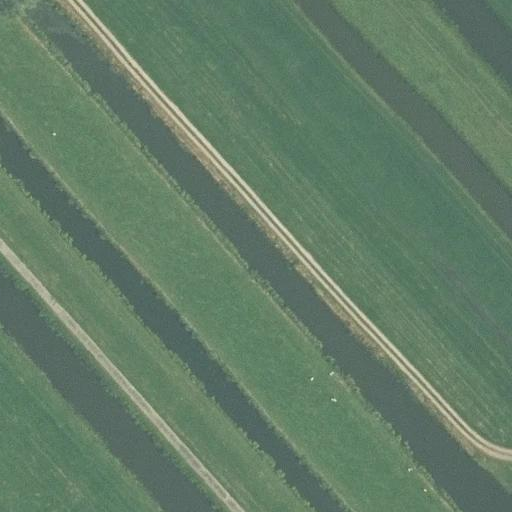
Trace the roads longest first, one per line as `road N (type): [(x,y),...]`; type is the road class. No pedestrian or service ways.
road 1 (track): [(511,460),(489,458),(464,440),(68,0)]
road 2 (track): [(238,511),(0,243)]
